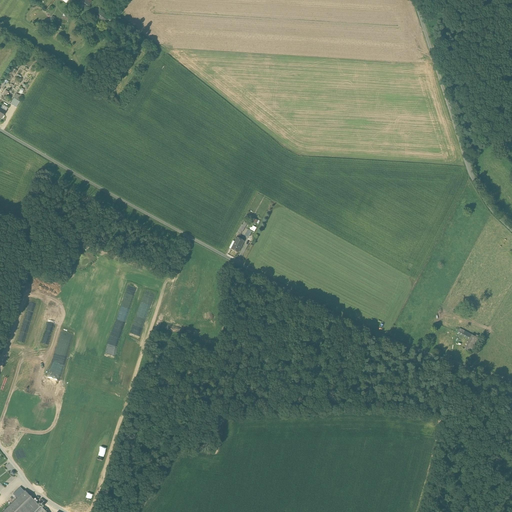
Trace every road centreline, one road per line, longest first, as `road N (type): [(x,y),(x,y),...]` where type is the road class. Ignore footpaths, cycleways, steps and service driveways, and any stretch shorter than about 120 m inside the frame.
road 1 (unclassified): [(0,129),(358,325),(511,381)]
road 2 (unclassified): [(511,230),(471,177),(414,0)]
